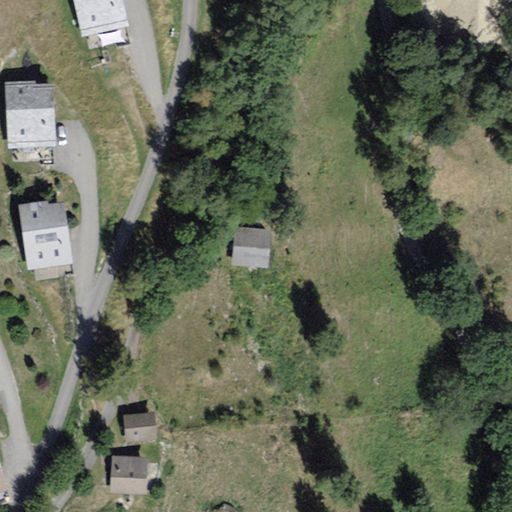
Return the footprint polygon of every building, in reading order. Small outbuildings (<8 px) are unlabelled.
[(113,0),(65,0),(74,35),(120,25),(113,0)] [(37,83),(0,85),(0,147),(40,145),(37,83)] [(49,203),(10,210),(22,273),(61,265),(49,203)] [(259,230),(228,227),(225,266),(256,268),(259,230)] [(140,413),(112,417),(116,444),(143,441),(140,413)] [(135,461),(102,459),(100,495),(133,497),(135,461)]
